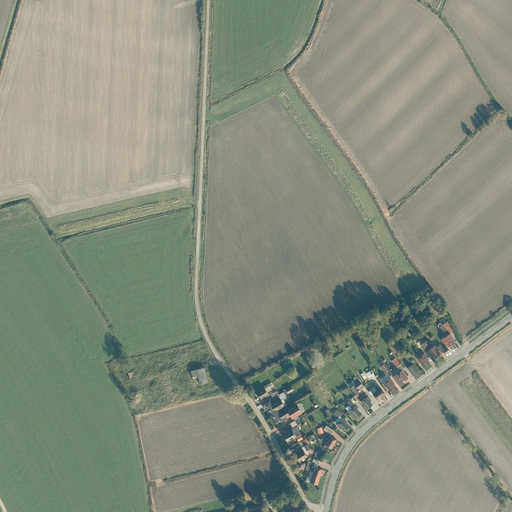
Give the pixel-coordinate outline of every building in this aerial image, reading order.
[(448,346),(449,347),(450,347),(452,345),(452,344),(455,341),(452,337),(453,337),(450,333),(454,330),(449,323),(444,326),(446,328),(441,331),(445,336),(440,339),(445,345),(446,344),(448,347),(448,346)] [(416,342),(420,348),(422,346),(419,340),(418,341),(416,336),(413,337),(416,342)] [(435,344),(427,350),(434,358),(440,353),(438,350),(439,349),(435,344)] [(417,358),(416,358),(423,367),(429,362),(426,357),(427,356),(424,353),(423,353),(421,355),(419,352),(421,351),(419,348),(417,349),(419,351),(414,354),(417,358)] [(394,375),(400,384),(408,378),(402,370),(404,369),(400,363),(400,364),(394,356),(393,357),(394,358),(391,360),(396,366),(396,367),(399,371),(394,375)] [(382,361),(379,363),(380,366),(385,373),(388,371),(384,363),(384,364),(382,361)] [(407,367),(412,375),(418,370),(413,363),(407,367)] [(201,383),(209,381),(205,367),(197,369),(191,370),(193,377),(194,376),(194,378),(198,377),(198,375),(201,383)] [(373,380),(376,378),(371,370),(366,373),(368,376),(370,375),(373,380)] [(394,384),(395,383),(390,377),(389,378),(386,374),(381,378),(384,382),(382,383),(385,387),(386,386),(387,389),(389,391),(390,392),(394,390),(393,389),(396,386),(394,384)] [(350,386),(355,393),(358,391),(358,392),(360,391),(359,389),(364,386),(359,381),(355,384),(354,383),(350,386)] [(274,388),(270,382),(264,386),(267,392),(274,388)] [(261,399),(269,395),(267,392),(264,386),(260,388),(261,390),(257,393),(261,399)] [(372,393),(377,400),(385,394),(380,387),(379,387),(379,386),(375,389),(374,386),(369,390),(370,390),(368,391),(371,394),(372,393)] [(304,409),(301,403),(299,402),(296,404),(296,403),(279,413),(277,410),(291,401),(290,399),(288,400),(283,392),(279,394),(276,390),(270,394),(275,401),(270,403),(268,400),(263,404),(275,423),(279,420),(280,422),(287,418),(286,416),(289,414),(292,419),(293,418),(294,420),(297,418),(299,417),(298,415),(302,413),(301,412),(304,410),(304,409)] [(360,402),(366,409),(372,404),(370,401),(371,400),(367,396),(360,402)] [(355,418),(361,413),(357,408),(353,403),(350,399),(346,402),(350,406),(346,409),(348,411),(350,413),(353,417),(353,416),(355,418)] [(336,424),(343,431),(349,426),(346,423),(347,422),(342,418),(339,416),(341,413),(337,409),(332,414),(337,418),(336,419),(338,422),(336,424)] [(294,420),(290,423),(293,428),(287,431),(288,432),(282,435),(286,442),(289,440),(290,441),(295,437),(298,441),(302,438),(297,430),(299,428),(297,425),(300,423),(297,418),(294,420)] [(331,435),(334,430),(326,425),(323,429),(331,435)] [(324,444),(331,449),(336,440),(329,435),(326,439),(322,436),(320,440),(325,443),(324,444)] [(294,455),(298,461),(302,459),(302,460),(304,459),(304,458),(307,457),(305,454),(308,453),(306,450),(310,448),(307,444),(308,443),(306,439),(298,443),(302,449),(297,452),(297,453),(294,455)] [(309,482),(317,485),(322,469),(317,468),(319,460),(313,458),(312,462),(308,461),(305,469),(310,471),(308,476),(307,476),(306,480),(308,481),(309,482)]
